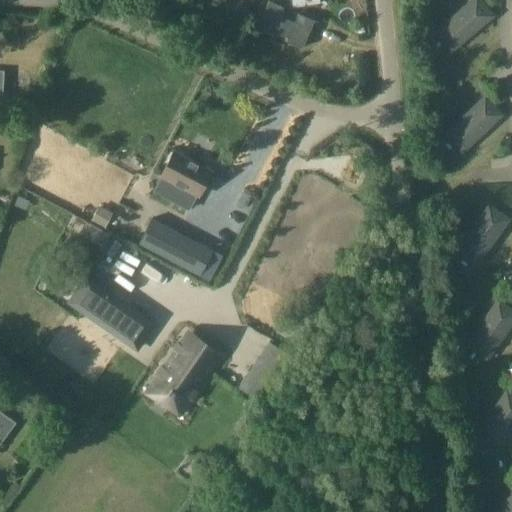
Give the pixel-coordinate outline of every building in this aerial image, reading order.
[(291,0),(293,9),(322,4),(321,0),(291,0)] [(478,0),(472,0),(435,32),(451,51),(492,16),(478,0)] [(271,4),(261,31),(276,36),(281,22),(295,27),(289,42),(304,47),(314,21),(299,15),(296,23),(283,18),(286,10),(271,4)] [(484,97),(444,134),(462,153),(463,152),(464,150),(501,116),(484,97)] [(14,101),(2,100),(1,110),(13,111),(14,101)] [(197,196),(211,170),(173,150),(159,176),(197,196)] [(458,249),(479,263),(511,216),(490,202),(458,249)] [(151,220),(139,244),(192,272),(199,275),(211,251),(151,220)] [(150,307),(169,272),(91,231),(74,265),(150,307)] [(86,278),(69,303),(129,344),(146,319),(86,278)] [(511,310),(497,300),(466,344),(487,358),(511,322),(511,310)] [(178,350),(156,382),(157,383),(158,382),(169,389),(168,391),(172,394),(174,393),(185,401),(184,401),(185,402),(219,354),(217,354),(213,360),(186,341),(190,335),(189,334),(180,347),(182,348),(180,351),(178,350)] [(477,435),(499,449),(511,429),(511,390),(507,388),(477,435)] [(0,440),(0,441),(14,421),(0,411),(0,440)] [(511,511),(511,486),(496,511),(511,511)]
